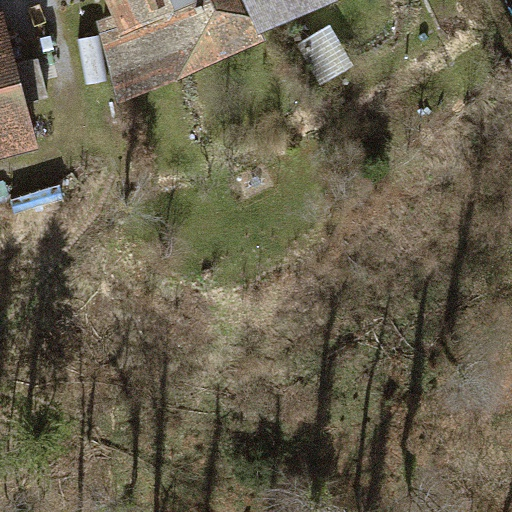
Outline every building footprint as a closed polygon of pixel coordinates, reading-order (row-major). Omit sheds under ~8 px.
[(188,0),(115,30),(92,39),(117,100),(261,41),(258,34),(341,0),(188,0)] [(102,0),(115,30),(188,0),(102,0)] [(0,156),(42,146),(5,10),(0,11),(0,156)] [(329,25),(296,45),(321,84),(353,64),(329,25)] [(41,57),(23,62),(33,100),(51,95),(41,57)]
